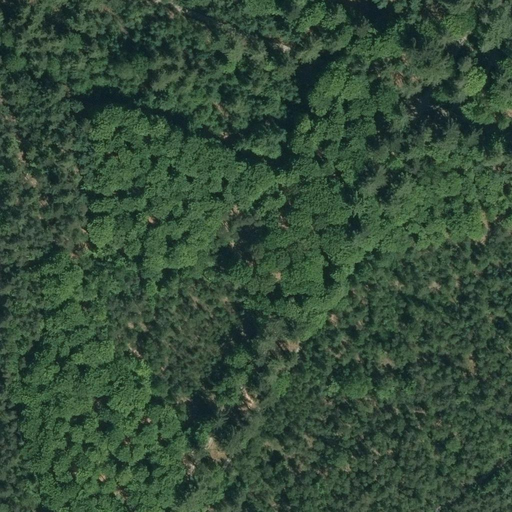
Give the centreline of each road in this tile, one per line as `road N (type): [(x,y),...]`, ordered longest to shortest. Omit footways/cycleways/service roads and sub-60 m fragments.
road 1 (track): [(154,511),(482,0)]
road 2 (track): [(157,0),(449,112)]
